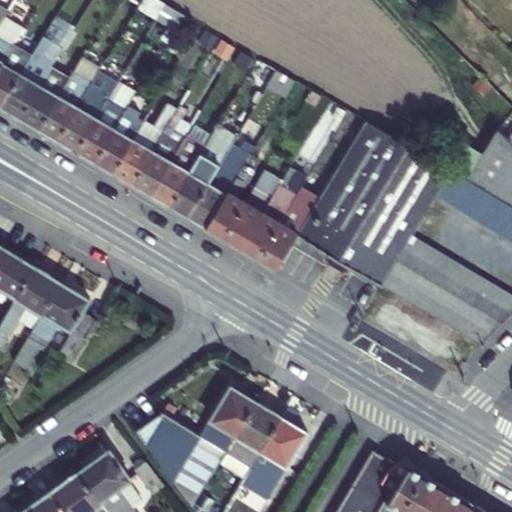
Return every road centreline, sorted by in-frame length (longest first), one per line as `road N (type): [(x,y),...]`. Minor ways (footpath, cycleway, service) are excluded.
road 1 (residential): [(0,474),(205,329),(229,297)]
road 2 (secondary): [(457,432),(229,297)]
road 3 (secondary): [(229,297),(49,189)]
